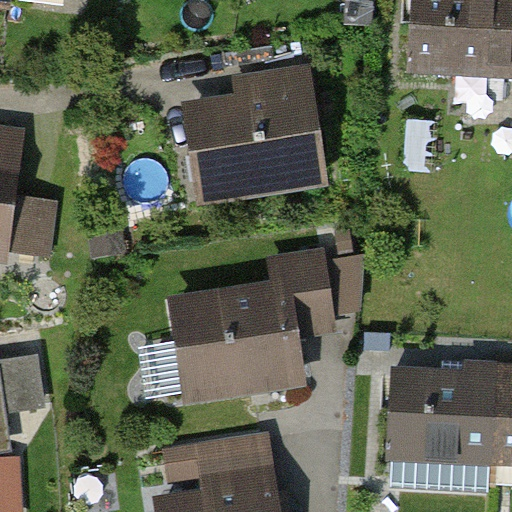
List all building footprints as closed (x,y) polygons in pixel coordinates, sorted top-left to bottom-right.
[(0,0),(0,12),(16,14),(17,0),(0,0)] [(511,0),(418,0),(414,89),(511,93),(511,0)] [(190,104),(209,215),(339,193),(320,82),(190,104)] [(0,146),(0,279),(19,282),(38,153),(0,146)] [(180,304),(194,412),(321,395),(307,287),(180,304)] [(39,349),(11,352),(17,400),(45,397),(39,349)] [(397,470),(501,474),(505,374),(400,370),(397,470)] [(501,474),(511,473),(511,374),(505,374),(501,474)] [(285,511),(276,441),(161,456),(168,511),(285,511)] [(0,460),(0,511),(19,511),(15,459),(0,460)]
